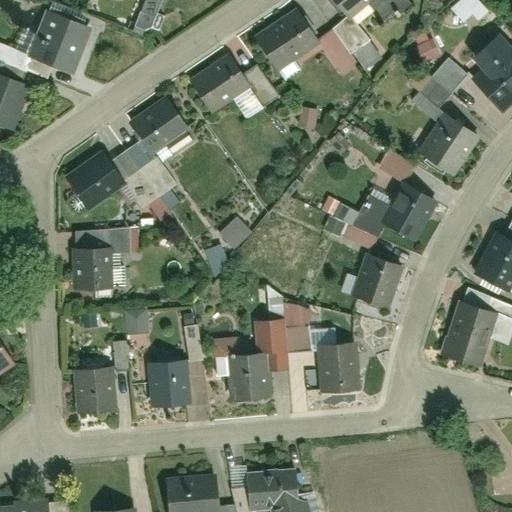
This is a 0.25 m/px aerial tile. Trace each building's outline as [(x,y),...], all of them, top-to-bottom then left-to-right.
[(327,0),(348,26),(367,12),(376,21),(401,0),(400,0),(327,0)] [(89,25),(42,10),(25,54),(72,72),(89,25)] [(295,12),(247,42),(267,73),(316,44),(295,12)] [(511,100),(511,58),(492,39),(462,67),(477,79),(468,87),(498,114),(511,100)] [(249,90),(227,55),(183,85),(206,119),(249,90)] [(30,81),(0,72),(0,126),(15,130),(30,81)] [(166,99),(128,126),(149,159),(189,130),(166,99)] [(452,182),(478,138),(441,117),(413,158),(452,182)] [(122,185),(100,155),(62,183),(84,212),(122,185)] [(434,204),(400,186),(376,227),(412,246),(434,204)] [(511,246),(486,234),(464,271),(499,290),(511,266),(511,246)] [(108,248),(69,250),(71,293),(111,291),(108,248)] [(401,269),(364,258),(348,301),(387,312),(401,269)] [(495,317),(454,305),(436,361),(477,374),(495,317)] [(280,323),(251,325),(253,358),(259,357),(261,375),(285,373),(280,323)] [(0,371),(14,362),(0,344),(0,371)] [(353,345),(313,348),(317,397),(355,393),(353,345)] [(253,358),(224,361),(227,404),(265,401),(261,375),(259,357),(253,358)] [(182,363),(143,367),(147,409),(186,404),(182,363)] [(113,368),(71,372),(75,416),(117,412),(113,368)] [(295,468),(247,472),(250,510),(265,510),(265,511),(304,511),(301,501),(295,468)] [(216,511),(214,477),(166,480),(167,511),(216,511)] [(38,511),(38,498),(0,501),(0,511),(38,511)]
